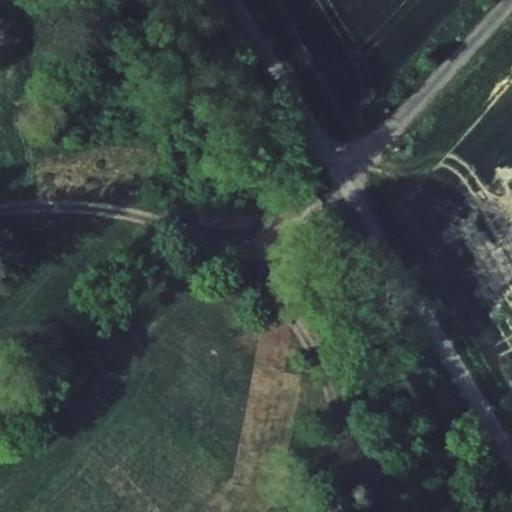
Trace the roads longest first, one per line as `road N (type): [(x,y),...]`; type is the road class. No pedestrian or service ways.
road 1 (residential): [(511,455),(341,176)]
road 2 (track): [(341,176),(511,0)]
road 3 (unclassified): [(341,176),(235,0)]
